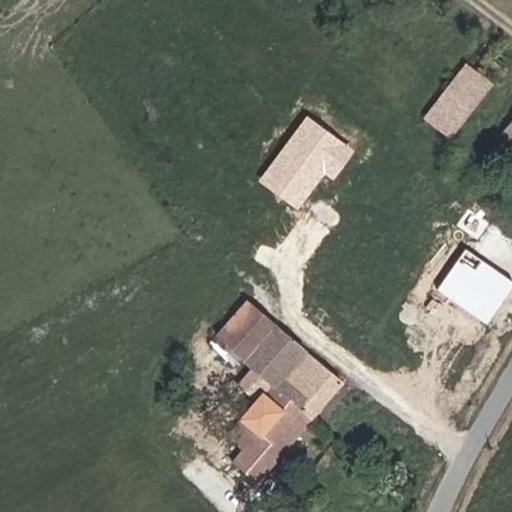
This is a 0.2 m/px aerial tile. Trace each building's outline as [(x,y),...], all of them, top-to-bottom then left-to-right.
[(483,53),(496,62),(511,45),(498,35),(483,53)] [(437,90),(449,99),(478,59),(466,50),(437,90)] [(426,128),(439,138),(491,69),(478,59),(449,99),(426,128)] [(415,118),(426,128),(449,99),(437,90),(415,118)] [(511,103),(490,132),(511,149),(511,103)] [(297,417),(326,378),(244,308),(211,345),(253,380),(297,417)] [(173,391),(201,357),(173,335),(147,368),(173,391)] [(228,441),(255,464),(297,417),(253,380),(212,426),(228,441)] [(239,483),(255,464),(228,441),(212,459),(239,483)]
